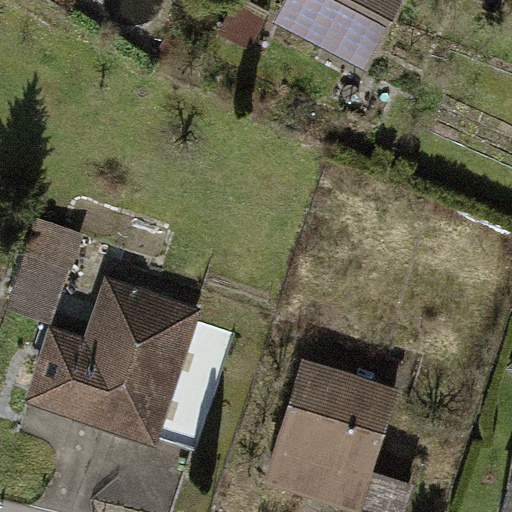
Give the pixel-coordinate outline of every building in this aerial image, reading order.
[(280,0),(273,14),(366,63),(399,0),(280,0)] [(251,47),(266,16),(236,1),(220,32),(251,47)] [(154,224),(125,215),(118,237),(147,246),(154,224)] [(73,266),(84,232),(36,216),(6,305),(51,320),(61,291),(70,265),(73,266)] [(23,394),(156,440),(158,435),(196,448),(236,333),(196,320),(201,305),(106,272),(84,334),(48,321),(23,394)] [(356,506),(354,511),(402,511),(414,479),(373,466),(400,384),(302,352),(262,476),(356,506)] [(511,511),(511,473),(498,511),(511,511)]
